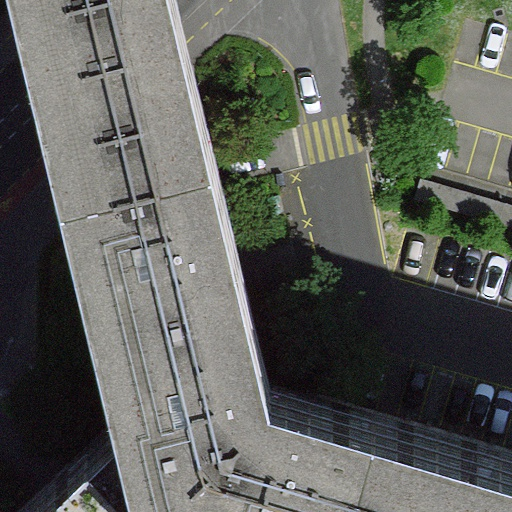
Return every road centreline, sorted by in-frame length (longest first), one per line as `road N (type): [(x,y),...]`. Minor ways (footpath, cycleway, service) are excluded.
road 1 (residential): [(291,0),(316,133),(362,302),(511,347)]
road 2 (residential): [(0,187),(192,0)]
road 3 (residential): [(87,0),(0,86)]
